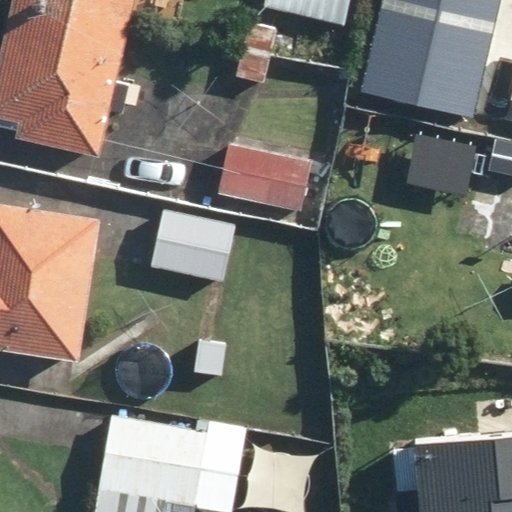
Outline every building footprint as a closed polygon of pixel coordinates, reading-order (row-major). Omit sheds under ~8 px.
[(19,0),(0,89),(0,126),(110,150),(118,114),(139,118),(147,79),(126,75),(142,0),(19,0)] [(363,0),(270,0),(269,6),(358,25),(363,0)] [(490,0),(406,0),(406,3),(489,16),(490,0)] [(320,154),(230,140),(223,192),(312,206),(320,154)] [(0,200),(0,344),(92,355),(108,213),(0,200)] [(241,218),(166,207),(158,263),(233,274),(241,218)] [(382,275),(335,273),(333,328),(380,330),(382,275)] [(240,334),(193,330),(190,372),(237,376),(240,334)] [(117,413),(113,455),(102,454),(99,484),(110,485),(107,511),(201,511),(202,506),(245,510),(253,422),(212,418),(211,428),(179,425),(179,419),(117,413)] [(511,511),(511,436),(403,447),(409,511),(511,511)]
